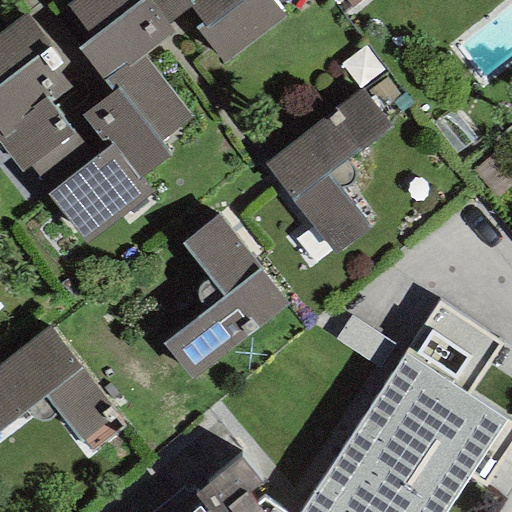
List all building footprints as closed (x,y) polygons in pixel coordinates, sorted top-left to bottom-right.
[(76,48),(100,80),(124,62),(128,67),(144,55),(173,33),(167,25),(148,0),(74,0),(67,6),(91,37),(76,48)] [(148,0),(167,25),(190,7),(184,0),(148,0)] [(184,0),(190,7),(202,22),(194,29),(222,64),(284,16),(271,0),(184,0)] [(361,0),(344,0),(352,8),(361,0)] [(26,13),(0,32),(0,134),(2,137),(47,102),(48,104),(51,103),(71,87),(59,72),(67,65),(26,13)] [(190,117),(144,55),(128,67),(124,62),(100,80),(110,94),(80,116),(104,148),(112,143),(139,178),(170,155),(159,140),(190,117)] [(362,89),(264,165),(292,201),(334,253),(367,227),(338,191),(343,189),(350,184),(353,177),(352,168),(347,159),(390,125),(362,89)] [(93,157),(51,103),(48,104),(47,102),(2,137),(0,134),(0,146),(21,174),(29,167),(48,192),(93,157)] [(150,192),(139,178),(112,143),(104,148),(93,157),(48,192),(45,194),(84,244),(150,192)] [(199,303),(205,311),(162,344),(189,379),(287,305),(259,269),(217,214),(180,244),(207,280),(199,285),(196,290),(196,296),(199,303)] [(499,344),(437,303),(297,511),(443,511),(468,476),(484,487),(511,444),(511,425),(466,395),(499,344)] [(350,317),(335,340),(377,369),(392,346),(350,317)] [(80,368),(51,332),(48,327),(0,364),(0,431),(26,411),(30,416),(35,420),(42,421),(50,419),(56,413),(88,454),(124,426),(80,368)] [(203,506),(195,511),(283,511),(264,499),(257,504),(249,493),(261,486),(241,459),(195,495),(203,506)]
